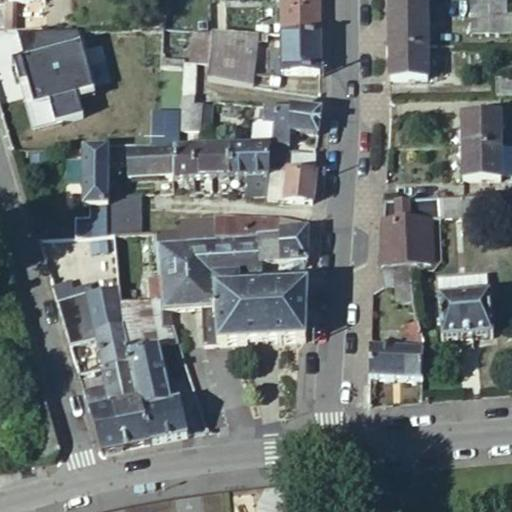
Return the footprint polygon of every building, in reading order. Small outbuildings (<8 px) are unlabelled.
[(183,0),(172,0),(170,24),(182,24),(183,0)] [(280,35),(317,35),(317,29),(316,0),(289,0),(279,0),(280,35)] [(508,35),(508,14),(494,15),(492,0),(473,0),(474,35),(508,35)] [(492,0),(494,15),(508,14),(507,0),(492,0)] [(426,46),(426,1),(387,4),(387,47),(426,46)] [(0,32),(13,33),(5,5),(0,6),(0,32)] [(0,32),(0,48),(7,46),(9,55),(5,57),(11,76),(5,78),(11,98),(30,91),(32,97),(39,98),(43,96),(45,94),(43,88),(55,84),(44,46),(37,48),(37,33),(13,33),(0,32)] [(207,66),(210,35),(192,35),(193,53),(193,65),(207,66)] [(224,35),(210,35),(207,66),(205,82),(250,88),(256,42),(264,43),(265,35),(227,36),(224,35)] [(317,75),(317,35),(280,35),(281,75),(317,75)] [(426,46),(387,47),(387,81),(426,81),(426,46)] [(179,69),(178,97),(191,97),(193,80),(193,65),(180,64),(179,69)] [(511,77),(492,78),(492,95),(506,95),(511,94),(511,77)] [(208,135),(210,108),(190,106),(188,134),(208,135)] [(288,132),(317,136),(318,123),(318,112),(260,106),(258,123),(269,125),(266,143),(288,146),(288,132)] [(461,114),(462,147),(499,146),(497,114),(461,114)] [(246,143),(250,148),(266,148),(266,143),(269,125),(258,123),(253,122),(248,127),(246,143)] [(311,204),(315,154),(288,150),(288,146),(266,143),(266,148),(271,147),(269,195),(268,201),(311,204)] [(115,147),(109,147),(109,161),(130,160),(130,177),(176,177),(176,150),(153,151),(154,145),(134,146),(115,147)] [(499,146),(462,147),(463,181),(500,180),(499,146)] [(77,218),(77,240),(85,240),(107,239),(108,198),(108,184),(109,161),(109,147),(83,148),(83,208),(93,208),(93,218),(77,218)] [(231,148),(232,178),(251,178),(251,194),(269,195),(271,147),(266,148),(250,148),(231,148)] [(212,179),(232,178),(231,148),(229,149),(211,149),(212,179)] [(176,177),(176,180),(195,179),(193,149),(188,149),(176,150),(176,177)] [(211,149),(193,149),(195,179),(212,179),(211,149)] [(119,239),(141,238),(140,198),(138,198),(108,198),(107,239),(117,239),(119,239)] [(433,203),(432,203),(433,222),(482,219),(482,205),(486,205),(486,200),(444,202),(433,203)] [(432,203),(383,205),(379,267),(388,268),(396,267),(405,267),(437,264),(433,222),(432,203)] [(279,237),(279,234),(277,223),(273,222),(252,221),(239,221),(216,222),(215,222),(216,242),(279,237)] [(179,231),(180,245),(197,244),(197,222),(192,223),(179,224),(179,231)] [(197,244),(216,242),(215,222),(200,222),(197,222),(197,244)] [(279,234),(309,232),(303,226),(285,223),(277,223),(279,234)] [(156,233),(156,237),(157,247),(180,245),(179,231),(156,233)] [(204,348),(305,342),(305,328),(306,302),(306,287),(261,290),(259,265),(299,263),(299,268),(306,268),(306,265),(307,251),(308,237),(309,232),(279,234),(279,237),(216,242),(197,244),(180,245),(157,247),(159,280),(161,306),(161,313),(201,310),(204,348)] [(87,259),(119,258),(117,239),(107,239),(85,240),(87,259)] [(388,268),(379,267),(378,289),(389,289),(388,268)] [(396,267),(388,268),(389,289),(389,303),(400,302),(400,307),(409,306),(407,301),(405,267),(396,267)] [(150,307),(161,306),(159,280),(148,282),(150,307)] [(98,341),(103,370),(132,364),(131,358),(125,310),(123,292),(89,295),(94,319),(82,321),(72,285),(53,290),(69,347),(98,341)] [(439,299),(441,342),(493,338),(489,296),(439,299)] [(162,328),(161,313),(161,306),(150,307),(125,310),(131,358),(159,349),(178,344),(173,327),(162,328)] [(366,350),(367,379),(419,381),(420,341),(414,323),(396,327),(398,350),(374,350),(366,350)] [(175,440),(188,437),(179,395),(170,396),(159,349),(131,358),(132,364),(136,384),(150,444),(175,440)] [(107,386),(83,391),(101,453),(122,449),(107,389),(136,384),(132,364),(103,370),(107,386)] [(107,389),(122,449),(144,446),(150,444),(136,384),(107,389)] [(60,450),(53,425),(32,431),(41,467),(52,464),(60,450)]
